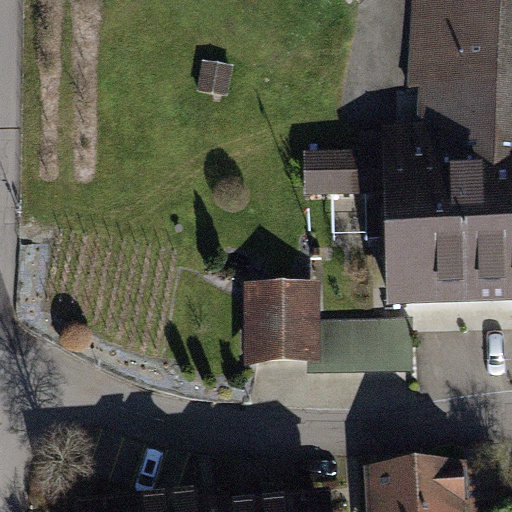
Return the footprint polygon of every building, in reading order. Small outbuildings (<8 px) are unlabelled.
[(511,0),(412,0),(409,91),(417,90),(417,124),(383,126),(387,309),(511,304),(511,0)] [(319,281),(248,281),(249,367),(309,368),(320,368),(319,320),(319,281)] [(412,318),(319,320),(320,368),(309,368),(309,375),(414,373),(412,318)] [(469,511),(468,463),(367,467),(368,511),(469,511)] [(199,495),(78,506),(78,511),(328,511),(327,496),(201,508),(199,495)]
